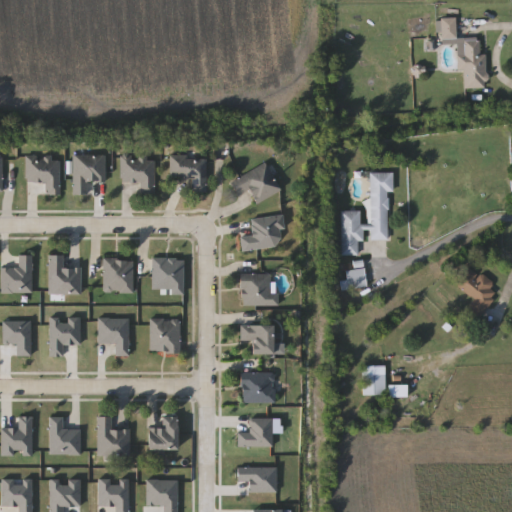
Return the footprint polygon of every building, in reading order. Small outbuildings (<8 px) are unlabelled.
[(441,20),(455,20),(455,36),(441,36),(441,20)] [(486,55),(486,89),(462,89),(462,58),(464,58),(464,41),(480,41),(480,55),(486,55)] [(87,182),(87,194),(72,194),(72,155),(105,155),(105,182),(87,182)] [(60,157),(60,195),(44,195),(44,182),(27,182),(27,157),(60,157)] [(121,182),(121,157),(154,157),(154,195),(139,195),(139,182),(121,182)] [(169,178),(169,157),(206,157),(206,193),(191,193),(191,178),(169,178)] [(230,182),(266,164),(280,192),(255,204),(248,190),(237,196),(230,182)] [(341,211),(360,211),(360,224),(370,224),(370,173),(392,173),(393,192),(388,192),(388,240),(367,240),(367,241),(357,241),(357,256),(341,256),(341,211)] [(250,219),(282,215),(284,229),(279,230),(280,246),(241,251),(239,237),(252,236),(250,219)] [(48,295),(48,256),(63,256),(63,268),(80,268),(80,295),(48,295)] [(183,258),(183,293),(151,293),(151,258),(183,258)] [(132,260),(132,293),(102,293),(102,260),(132,260)] [(469,267),(500,291),(480,317),(468,308),(475,300),(455,285),(469,267)] [(365,289),(341,289),(341,281),(346,281),(346,270),(365,270),(365,289)] [(270,274),(270,293),(278,293),(278,306),(241,306),(241,274),(270,274)] [(179,354),(149,354),(149,319),(179,319),(179,354)] [(239,326),(272,326),(272,355),(251,355),(251,342),(239,342),(239,326)] [(363,396),(363,367),(385,367),(385,396),(363,396)] [(239,373),(274,373),(274,404),(239,404),(239,373)] [(406,398),(390,398),(390,388),(406,388),(406,398)] [(96,457),(96,418),(110,418),(110,430),(129,430),(129,457),(96,457)] [(162,429),(162,418),(176,418),(176,452),(146,452),(146,429),(162,429)]
